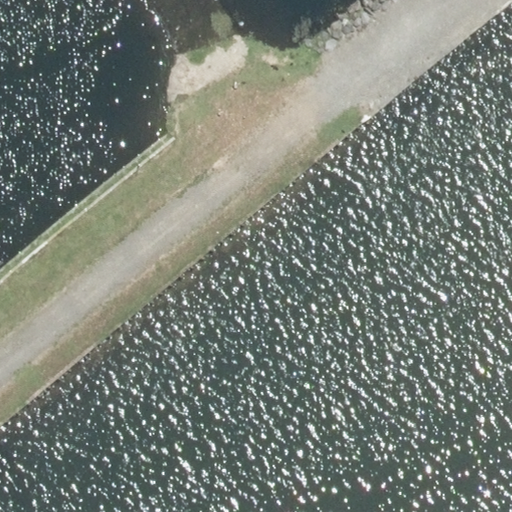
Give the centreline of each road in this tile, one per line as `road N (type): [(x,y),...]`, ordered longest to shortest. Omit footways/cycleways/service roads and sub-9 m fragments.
road 1 (track): [(0,377),(460,0)]
road 2 (track): [(187,0),(270,152)]
